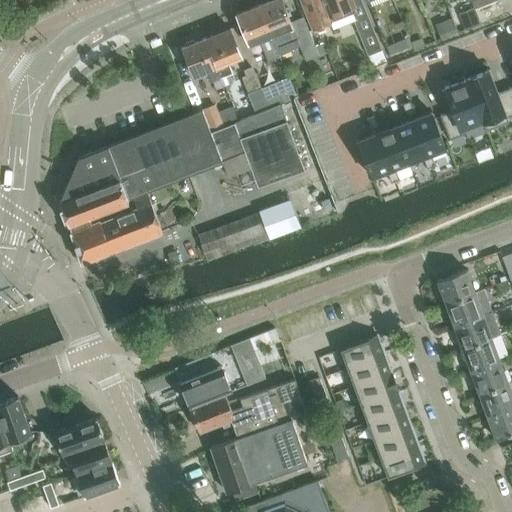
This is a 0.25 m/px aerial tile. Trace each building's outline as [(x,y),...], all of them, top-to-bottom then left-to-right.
[(268,0),(269,1),(259,5),(272,36),(279,54),(290,50),(301,46),(307,61),(320,56),(304,17),(291,22),(282,0),(268,0)] [(350,7),(369,55),(382,50),(362,0),(301,0),(313,30),(332,23),(329,16),(350,7)] [(472,0),(480,19),(502,11),(498,1),(497,0),(472,0)] [(474,4),(460,11),(466,25),(480,19),(474,4)] [(259,5),(237,13),(250,45),(261,40),(269,61),(281,57),(272,36),(259,5)] [(440,35),(457,28),(453,18),(436,24),(440,35)] [(216,34),(206,38),(225,85),(233,82),(229,74),(234,73),(229,62),(242,57),(230,28),(228,29),(224,28),(218,30),(216,34)] [(409,37),(395,43),(398,51),(412,45),(409,37)] [(225,85),(206,38),(197,41),(193,41),(187,43),(185,46),(183,47),(194,76),(208,70),(212,81),(214,80),(217,89),(225,85)] [(248,93),(262,88),(253,65),(244,69),(246,75),(242,77),(248,93)] [(490,70),(467,78),(487,130),(509,121),(508,117),(511,115),(511,91),(510,88),(498,92),(490,70)] [(288,77),(262,88),(271,108),(280,104),(280,103),(290,99),(289,95),(294,93),(288,77)] [(454,110),(441,115),(450,139),(465,133),(463,129),(483,121),(486,130),(487,130),(467,78),(445,87),(454,110)] [(262,88),(248,93),(256,113),(257,114),(271,108),(262,88)] [(410,101),(403,104),(407,115),(415,112),(410,101)] [(225,126),(217,104),(203,109),(211,132),(225,126)] [(256,113),(235,122),(246,153),(259,187),(304,170),(280,104),(271,108),(257,114),(256,113)] [(128,199),(178,179),(223,161),(211,132),(203,109),(79,157),(70,181),(61,200),(120,177),(128,199)] [(432,112),(413,119),(427,156),(423,157),(428,168),(436,165),(431,154),(433,154),(446,148),(432,112)] [(371,116),(367,118),(371,129),(375,127),(379,126),(375,115),(371,116)] [(413,119),(395,126),(409,163),(423,157),(427,156),(413,119)] [(225,126),(211,132),(223,161),(246,153),(235,122),(225,126)] [(395,126),(377,133),(392,170),(396,168),(409,163),(395,126)] [(377,133),(359,140),(373,177),(388,171),(392,182),(396,180),(400,179),(396,168),(392,170),(377,133)] [(61,200),(59,200),(69,226),(71,231),(92,223),(90,218),(129,203),(128,199),(120,177),(61,200)] [(148,191),(132,197),(137,208),(118,215),(130,245),(163,232),(148,191)] [(321,201),(325,211),(333,208),(330,198),(321,201)] [(290,199),(266,208),(276,236),(301,228),(290,199)] [(207,259),(276,236),(266,208),(200,235),(207,259)] [(92,223),(71,231),(82,263),(130,245),(118,215),(102,222),(101,219),(92,223)] [(511,253),(503,257),(511,279),(511,278),(511,253)] [(475,292),(475,291),(467,269),(438,280),(446,303),(475,292)] [(475,291),(475,292),(446,303),(455,325),(484,315),(493,311),(484,288),(475,291)] [(484,315),(455,325),(463,348),(492,337),(484,315)] [(276,327),(250,337),(255,349),(280,339),(276,327)] [(377,335),(340,349),(347,368),(384,354),(377,335)] [(250,337),(232,345),(248,385),(267,377),(255,349),(250,337)] [(500,360),(492,337),(463,348),(471,370),(500,360)] [(188,379),(217,368),(211,354),(182,365),(188,379)] [(384,354),(347,368),(354,386),(391,372),(384,354)] [(509,382),(500,360),(471,370),(480,393),(509,382)] [(191,407),(192,407),(225,394),(225,393),(233,390),(223,366),(217,368),(188,379),(181,382),(185,391),(183,392),(188,405),(190,404),(191,407)] [(391,372),(354,386),(361,404),(397,390),(391,372)] [(320,377),(309,381),(311,389),(323,385),(320,377)] [(234,424),(239,438),(292,420),(292,419),(307,413),(295,380),(241,399),(241,397),(228,402),(225,394),(192,407),(193,409),(190,410),(194,420),(196,419),(201,432),(223,424),(224,427),(234,424)] [(511,391),(509,382),(480,393),(488,415),(511,406),(511,391)] [(323,385),(311,389),(314,396),(326,392),(323,385)] [(397,390),(361,404),(367,422),(404,408),(397,390)] [(326,392),(314,396),(317,404),(328,400),(326,392)] [(19,396),(0,402),(0,413),(13,450),(14,450),(12,445),(33,438),(31,430),(28,422),(20,401),(20,399),(19,396)] [(511,406),(488,415),(497,439),(511,432),(511,406)] [(404,408),(367,422),(374,440),(411,426),(404,408)] [(0,413),(0,454),(13,450),(0,413)] [(63,455),(69,452),(104,440),(105,439),(97,417),(55,432),(63,455)] [(308,463),(292,420),(239,438),(212,447),(227,492),(308,463)] [(338,426),(327,430),(330,438),(341,434),(338,426)] [(411,426),(374,440),(381,458),(417,444),(411,426)] [(341,434),(330,438),(332,445),(344,441),(341,434)] [(105,439),(69,452),(77,473),(113,461),(105,439)] [(344,441),(332,445),(335,453),(346,449),(344,441)] [(417,444),(381,458),(388,477),(424,463),(417,444)] [(346,449),(335,453),(338,460),(349,456),(346,449)] [(113,461),(77,473),(85,496),(121,483),(113,461)] [(43,469),(33,473),(36,481),(41,479),(46,477),(43,469)] [(33,473),(22,476),(25,485),(36,481),(33,473)] [(22,476),(7,482),(10,490),(25,485),(22,476)] [(330,511),(319,480),(248,506),(244,511),(330,511)] [(51,482),(43,485),(47,496),(55,493),(51,482)] [(55,493),(47,496),(51,508),(60,505),(55,493)]
